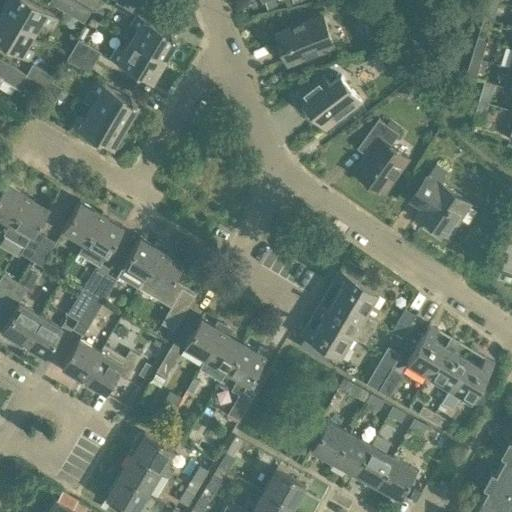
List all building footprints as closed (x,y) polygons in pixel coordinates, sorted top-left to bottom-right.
[(46,24),(52,15),(27,0),(4,0),(0,8),(0,13),(32,32),(39,20),(46,24)] [(78,0),(44,0),(45,0),(83,23),(92,9),(92,8),(80,1),(78,0)] [(79,0),(95,9),(100,0),(79,0)] [(113,0),(114,0),(112,3),(128,13),(134,0),(113,0)] [(495,14),(499,0),(488,0),(485,11),(495,14)] [(154,14),(155,13),(140,4),(122,35),(129,39),(129,38),(163,58),(176,37),(149,21),(154,13),(154,14)] [(288,62),(335,44),(323,12),(276,30),(288,62)] [(0,43),(25,58),(31,48),(25,44),(32,32),(0,13),(0,43)] [(487,39),(491,25),(482,22),(477,36),(487,39)] [(485,47),(487,39),(477,36),(473,50),(483,53),(485,47)] [(163,58),(129,38),(129,39),(122,50),(115,46),(109,56),(150,80),(163,58)] [(93,62),(98,52),(76,39),(71,49),(93,62)] [(87,72),(93,62),(71,49),(65,59),(87,72)] [(0,77),(19,89),(21,84),(39,96),(36,102),(38,104),(41,97),(48,87),(25,74),(0,59),(0,77)] [(475,78),(479,63),(470,60),(466,75),(475,78)] [(48,87),(51,81),(54,77),(31,64),(25,74),(48,87)] [(393,75),(397,82),(409,74),(404,67),(393,75)] [(361,102),(341,75),(323,89),(316,80),(300,93),(326,128),(361,102)] [(124,124),(137,103),(96,79),(90,88),(97,92),(90,104),(124,124)] [(48,110),(61,87),(51,81),(48,87),(41,97),(38,104),(48,110)] [(490,97),(494,83),(484,81),(480,95),(490,97)] [(413,85),(411,85),(406,85),(403,91),(406,97),(413,97),(416,92),(417,90),(413,85)] [(124,124),(90,104),(83,116),(76,112),(70,122),(79,127),(111,146),(124,124)] [(482,122),(487,108),(477,105),(473,119),(482,122)] [(381,191),(406,155),(390,144),(398,133),(379,119),(363,141),(373,149),(357,172),(381,191)] [(68,130),(75,134),(79,127),(70,122),(66,129),(68,130)] [(0,148),(3,150),(8,141),(0,135),(0,148)] [(436,164),(427,177),(438,185),(440,182),(447,171),(436,164)] [(427,177),(425,176),(409,199),(422,207),(417,215),(426,221),(423,226),(440,238),(443,233),(447,235),(470,202),(440,182),(438,185),(427,177)] [(1,233),(2,233),(26,193),(4,180),(0,186),(0,218),(8,223),(1,233)] [(26,193),(2,233),(23,245),(19,252),(30,258),(44,234),(34,228),(47,206),(26,193)] [(82,241),(100,212),(79,199),(61,228),(82,241)] [(103,254),(111,241),(121,224),(100,212),(82,241),(103,254)] [(40,264),(53,241),(54,240),(44,234),(30,258),(34,261),(40,264)] [(153,244),(139,235),(116,273),(138,286),(163,244),(162,244),(161,245),(154,241),(153,244)] [(163,244),(138,286),(170,306),(160,322),(173,329),(195,291),(171,277),(181,260),(167,252),(169,250),(162,246),(163,244)] [(91,295),(106,271),(95,265),(80,289),(91,295)] [(18,279),(28,285),(35,273),(26,267),(18,279)] [(379,323),(385,313),(369,303),(375,292),(337,269),(331,278),(341,284),(334,296),(376,322),(376,321),(379,323)] [(100,301),(115,277),(106,271),(91,295),(100,301)] [(22,341),(40,312),(18,299),(26,286),(2,272),(0,275),(0,302),(11,309),(0,328),(22,341)] [(78,318),(91,295),(80,289),(67,311),(78,318)] [(82,334),(88,324),(87,323),(100,301),(91,295),(78,318),(72,327),(82,334)] [(376,322),(334,296),(326,309),(316,303),(311,311),(321,317),(349,334),(350,333),(363,342),(376,322)] [(401,337),(414,315),(402,308),(389,330),(401,337)] [(43,354),(61,325),(40,312),(22,341),(43,354)] [(204,358),(222,328),(200,314),(182,345),(204,358)] [(349,334),(321,317),(313,330),(303,325),(298,333),(304,336),(329,352),(336,356),(349,334)] [(426,374),(443,345),(430,338),(436,328),(427,323),(405,361),(426,374)] [(224,370),(242,340),(222,328),(204,358),(198,367),(207,373),(213,363),(224,370)] [(82,378),(100,348),(78,335),(61,365),(82,378)] [(448,386),(465,358),(452,350),(458,341),(449,335),(443,345),(426,374),(448,386)] [(304,336),(299,344),(325,359),(329,352),(304,336)] [(238,419),(269,367),(259,361),(264,352),(242,340),(224,370),(237,378),(231,389),(238,394),(227,412),(238,419)] [(103,343),(100,348),(82,378),(103,391),(115,372),(124,377),(139,354),(128,348),(123,355),(103,343)] [(166,376),(181,352),(170,346),(156,370),(166,376)] [(394,360),(398,354),(385,346),(381,353),(394,360)] [(381,353),(377,360),(389,368),(390,367),(394,360),(381,353)] [(477,365),(465,358),(448,386),(448,387),(440,401),(451,407),(459,393),(469,399),(492,362),(483,356),(477,365)] [(145,361),(138,373),(143,377),(150,364),(145,361)] [(387,395),(399,373),(390,367),(389,368),(376,389),(387,395)] [(195,394),(202,382),(192,377),(186,388),(195,394)] [(356,396),(361,387),(348,380),(343,389),(356,396)] [(378,409),(384,400),(370,392),(364,401),(378,409)] [(400,421),(405,412),(391,404),(386,413),(400,421)] [(428,419),(433,411),(422,404),(417,412),(428,419)] [(433,411),(428,419),(442,426),(446,418),(433,411)] [(332,458),(348,430),(326,417),(310,446),(332,458)] [(421,433),(426,424),(413,417),(408,425),(421,433)] [(135,443),(130,452),(157,468),(168,475),(174,467),(162,460),(170,447),(143,430),(142,432),(138,429),(131,441),(135,443)] [(354,471),(370,442),(348,430),(332,458),(354,471)] [(376,483),(391,454),(370,442),(354,471),(376,483)] [(511,492),(511,451),(508,449),(490,480),(511,492)] [(144,489),(157,468),(130,452),(117,473),(144,489)] [(226,471),(234,457),(226,452),(218,466),(226,471)] [(398,495),(413,466),(391,454),(376,483),(398,495)] [(199,483),(207,469),(198,464),(190,478),(199,483)] [(291,505),(303,482),(275,467),(262,489),(291,505)] [(131,511),(144,489),(117,473),(104,495),(131,511)] [(213,492),(222,478),(213,473),(205,487),(213,492)] [(511,511),(511,492),(490,480),(473,511),(472,511),(511,511)] [(186,505),(194,491),(186,486),(177,500),(186,505)] [(413,486),(407,496),(415,500),(417,497),(420,490),(413,486)] [(252,511),(286,511),(291,505),(262,489),(250,511),(252,511)] [(199,511),(201,511),(209,499),(201,494),(192,508),(199,511)] [(80,511),(54,496),(44,511),(80,511)]
